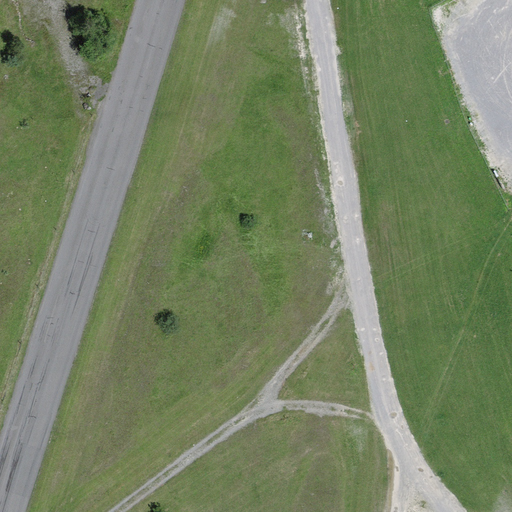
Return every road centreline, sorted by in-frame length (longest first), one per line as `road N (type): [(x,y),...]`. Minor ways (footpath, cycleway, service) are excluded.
road 1 (track): [(450,511),(397,430),(368,333),(313,0)]
road 2 (unclassified): [(155,0),(2,511)]
road 3 (track): [(358,264),(334,317),(263,406),(120,511)]
road 4 (track): [(268,400),(338,408),(397,430)]
